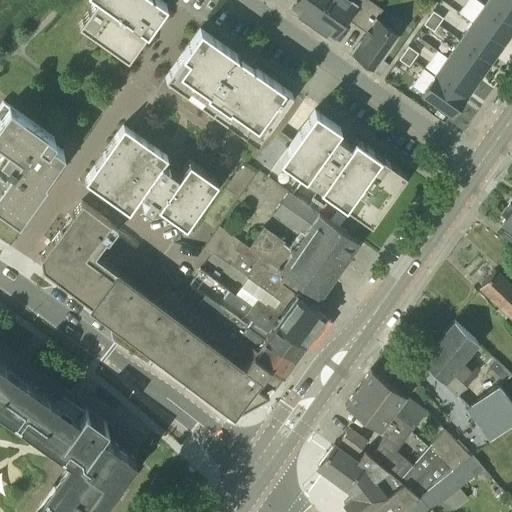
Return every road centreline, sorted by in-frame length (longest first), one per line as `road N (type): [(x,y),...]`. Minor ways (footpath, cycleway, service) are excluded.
road 1 (secondary): [(258,477),(479,166)]
road 2 (tertiary): [(258,477),(4,276)]
road 3 (residential): [(479,166),(242,0)]
road 4 (residential): [(147,76),(4,276)]
